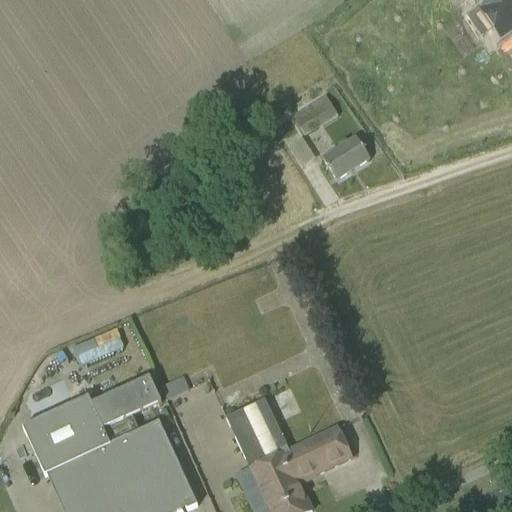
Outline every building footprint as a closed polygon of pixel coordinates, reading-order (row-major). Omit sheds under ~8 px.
[(511,0),(500,0),(482,13),(488,21),(487,22),(501,41),(511,33),(511,0)] [(291,119),(304,140),(336,119),(324,99),(291,119)] [(322,161),(325,166),(336,183),(370,162),(356,140),(322,161)] [(121,332),(74,346),(79,365),(127,351),(121,332)] [(52,476),(68,511),(164,511),(183,504),(186,511),(189,511),(197,509),(159,425),(140,434),(133,419),(161,406),(150,381),(92,407),(89,400),(23,431),(45,479),(52,476)] [(310,511),(298,486),(351,461),(337,431),(289,453),(265,403),(226,422),(268,511),(310,511)]
